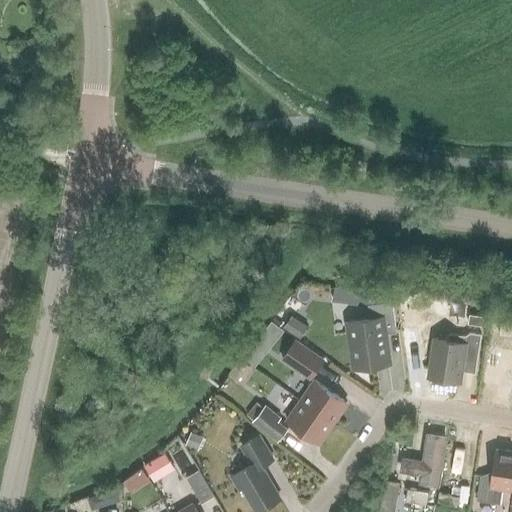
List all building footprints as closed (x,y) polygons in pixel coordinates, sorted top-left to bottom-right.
[(383,334),(396,332),(392,301),(367,304),(369,318),(349,321),(355,364),(387,360),(383,334)] [(291,314),(283,326),(300,338),(308,326),(291,314)] [(483,316),(469,314),(468,323),(482,325),(483,316)] [(270,348),(284,330),(271,320),(257,338),(270,348)] [(489,320),(487,332),(498,334),(500,321),(489,320)] [(511,335),(511,322),(500,321),(498,334),(511,335)] [(435,337),(429,377),(459,382),(461,368),(465,365),(476,367),(481,334),(469,332),(465,335),(450,333),(446,335),(446,339),(435,337)] [(282,359),(310,378),(323,359),(295,339),(282,359)] [(511,382),(511,349),(491,346),(484,387),(497,389),(495,405),(508,407),(511,382)] [(314,380),(300,400),(332,423),(347,402),(314,380)] [(243,413),(277,441),(288,428),(278,420),(280,418),(255,398),(243,413)] [(318,443),(332,423),(300,400),(286,420),(318,443)] [(191,431),(185,444),(198,450),(204,436),(191,431)] [(257,511),(279,498),(260,466),(273,459),(259,435),(241,445),(251,463),(230,476),(239,490),(243,488),(257,511)] [(419,485),(437,488),(444,441),(426,438),(422,461),(404,459),(401,474),(420,477),(419,485)] [(502,489),(511,490),(511,450),(496,449),(492,476),(480,475),(476,500),(500,503),(502,489)] [(128,473),(136,489),(183,467),(175,450),(128,473)] [(454,452),(451,475),(461,477),(464,454),(454,452)] [(186,477),(200,502),(212,496),(198,470),(186,477)] [(95,494),(99,506),(126,497),(122,485),(95,494)] [(426,504),(428,491),(407,488),(405,501),(426,504)] [(457,509),(459,496),(438,493),(436,505),(457,509)]
